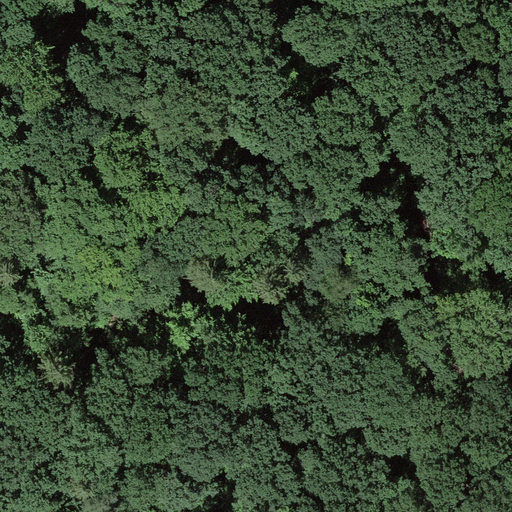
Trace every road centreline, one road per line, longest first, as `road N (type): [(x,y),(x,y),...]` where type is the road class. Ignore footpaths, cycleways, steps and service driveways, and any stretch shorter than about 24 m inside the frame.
road 1 (unclassified): [(511,236),(219,285),(140,291),(0,279)]
road 2 (track): [(252,511),(371,436),(511,323)]
road 3 (track): [(419,397),(509,511)]
